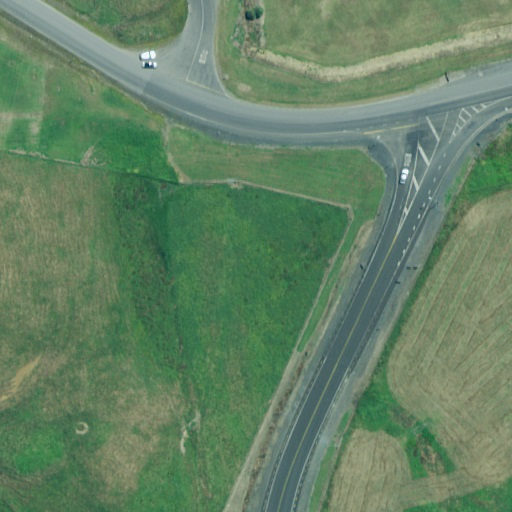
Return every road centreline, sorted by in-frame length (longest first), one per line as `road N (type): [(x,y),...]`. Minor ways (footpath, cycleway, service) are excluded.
road 1 (unclassified): [(429,106),(417,178),(292,458),(280,511)]
road 2 (unclassified): [(429,106),(299,123),(263,121),(180,96),(199,0)]
